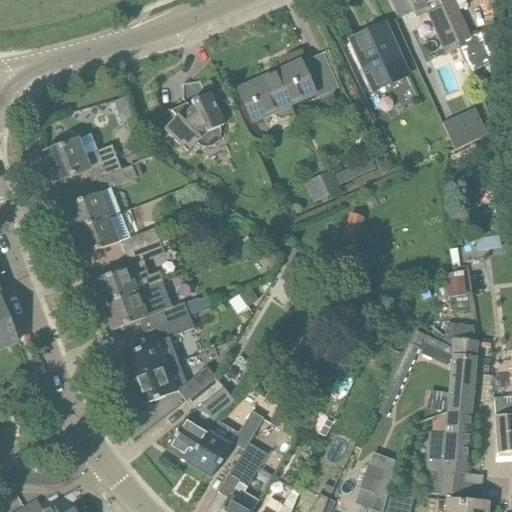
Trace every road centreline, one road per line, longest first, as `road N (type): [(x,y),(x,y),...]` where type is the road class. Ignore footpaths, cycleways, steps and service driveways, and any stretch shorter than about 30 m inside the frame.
road 1 (tertiary): [(99,460),(70,411),(0,226)]
road 2 (tertiary): [(131,38),(0,77)]
